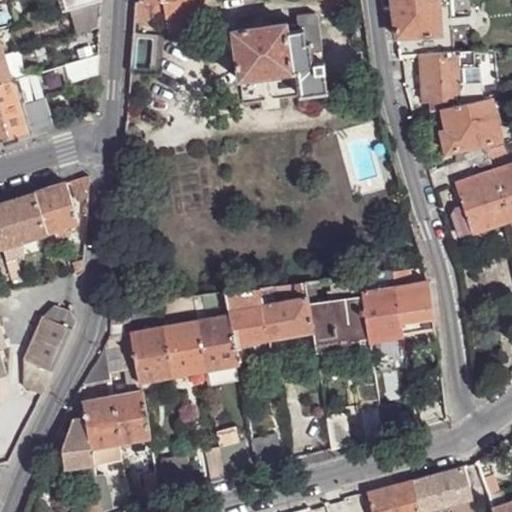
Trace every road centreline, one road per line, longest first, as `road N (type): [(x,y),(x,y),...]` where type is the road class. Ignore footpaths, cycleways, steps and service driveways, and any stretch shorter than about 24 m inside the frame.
road 1 (residential): [(372,0),(390,98),(438,261),(467,437)]
road 2 (tertiary): [(4,511),(84,334),(111,130)]
road 3 (residential): [(199,511),(467,437)]
road 4 (tertiary): [(111,130),(116,0)]
